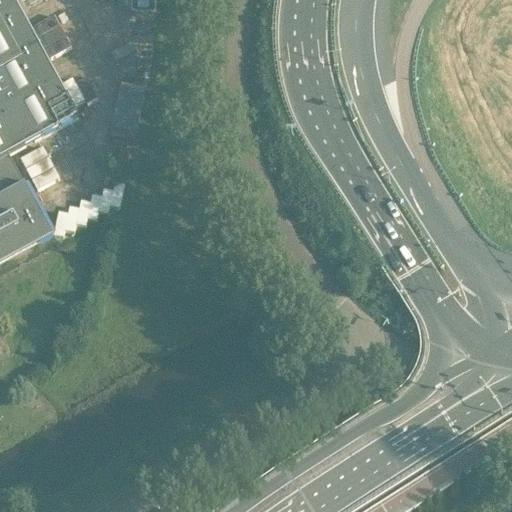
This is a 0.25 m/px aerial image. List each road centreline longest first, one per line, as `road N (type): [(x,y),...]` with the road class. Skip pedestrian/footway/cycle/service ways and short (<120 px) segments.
road 1 (secondary): [(309,0),(303,60),(311,104),(462,368)]
road 2 (tertiary): [(370,341),(309,279),(260,196),(234,91),(240,0)]
road 3 (tertiary): [(140,511),(319,396),(370,341)]
road 4 (secondary): [(462,368),(243,511)]
road 5 (secondary): [(321,511),(511,389)]
road 6 (trunk): [(511,327),(404,168)]
road 7 (motorway): [(404,168),(369,106),(354,43),(358,0)]
road 8 (tertiary): [(404,168),(403,73),(424,0)]
road 9 (tertiary): [(511,393),(370,341)]
